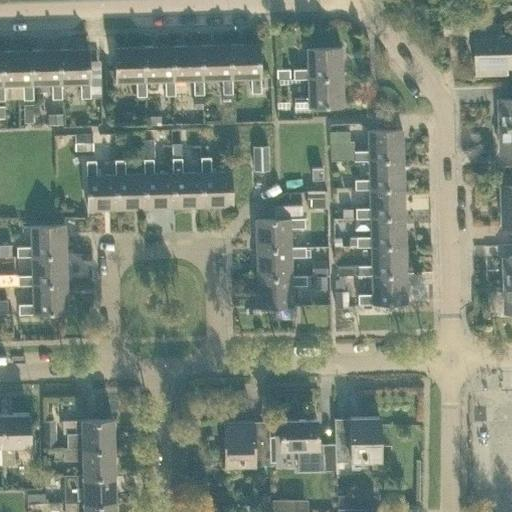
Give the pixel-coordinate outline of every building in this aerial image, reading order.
[(444,31),(469,30),(468,8),(444,8),(444,31)] [(500,23),(476,24),(477,74),(499,74),(499,67),(511,67),(511,35),(500,36),(500,23)] [(260,91),(259,43),(229,44),(230,79),(231,79),(250,78),(251,92),(260,91)] [(229,44),(201,45),(202,79),(222,79),(222,93),(232,93),(231,79),(230,79),(229,44)] [(202,79),(201,45),(172,46),(173,80),(174,80),(193,79),(193,94),(202,93),(202,79)] [(172,46),(143,47),(144,81),(164,80),(164,95),(174,94),(174,80),(173,80),(172,46)] [(143,47),(114,48),(115,81),(135,81),(136,95),(145,95),(144,81),(143,47)] [(307,48),(308,69),(294,69),(294,78),(308,78),(308,77),(342,76),(341,47),(307,48)] [(60,83),(58,49),(30,50),(31,84),(32,84),(52,83),(52,98),(61,97),(61,83),(60,83)] [(89,97),(88,49),(58,49),(60,83),(61,83),(80,82),(80,97),(89,97)] [(31,84),(30,50),(2,51),(2,85),(3,85),(23,84),(23,99),(32,99),(32,84),(31,84)] [(289,69),(276,69),(276,78),(290,78),(289,69)] [(308,97),(294,98),(295,107),(342,105),(342,76),(308,77),(308,78),(308,97)] [(511,125),(511,98),(499,99),(500,126),(511,125)] [(23,104),(23,122),(32,122),(32,104),(23,104)] [(62,113),(47,114),(48,124),(62,124),(62,113)] [(160,116),(147,116),(147,125),(161,125),(160,116)] [(511,125),(500,126),(501,153),(511,153),(511,125)] [(367,130),(368,150),(354,151),(354,160),(368,159),(368,160),(402,159),(402,129),(367,130)] [(92,150),(92,133),(74,133),(74,151),(92,150)] [(152,141),(143,141),(143,160),(152,159),(152,141)] [(181,144),(171,144),(172,155),(172,159),(181,159),(181,155),(181,144)] [(268,170),(267,146),(253,146),(254,170),(268,170)] [(332,161),(353,160),(353,146),(330,148),(332,161)] [(232,205),(230,171),(210,171),(210,158),(200,158),(201,172),(202,206),(232,205)] [(144,173),(145,208),(174,207),(172,173),(153,173),(152,159),(143,160),(144,173)] [(172,159),(172,173),(174,207),(202,206),(201,172),(182,173),(181,159),(172,159)] [(368,160),(369,179),(355,179),(355,189),(369,188),(403,187),(402,159),(368,160)] [(115,175),(116,209),(145,208),(144,173),(124,174),(124,160),(115,161),(115,175)] [(96,175),(95,161),(86,161),(87,209),(116,209),(115,175),(96,175)] [(322,168),(312,169),(312,181),(323,181),(322,168)] [(511,186),(502,187),(503,226),(511,225),(511,186)] [(369,188),(370,207),(356,208),(356,217),(370,216),(370,217),(404,216),(403,187),(369,188)] [(306,193),(306,207),(324,207),(324,193),(306,193)] [(352,217),(352,208),(342,209),(342,217),(352,217)] [(370,217),(370,236),(356,237),(350,237),(350,245),(357,245),(357,246),(371,246),(371,245),(405,245),(404,216),(370,217)] [(255,219),(256,249),(290,248),(290,247),(290,228),(304,228),(303,218),(255,219)] [(65,254),(64,225),(31,226),(32,247),(17,248),(17,257),(32,256),(32,255),(65,254)] [(0,256),(10,256),(10,245),(0,245),(0,256)] [(371,245),(371,246),(371,265),(357,266),(357,275),(372,274),(406,273),(405,245),(371,245)] [(256,249),(257,277),(291,276),(290,257),(304,256),(304,247),(290,247),(290,248),(256,249)] [(32,284),(66,283),(65,254),(32,255),(32,256),(32,275),(18,275),(18,285),(32,285),(32,284)] [(311,261),(311,275),(326,275),(326,261),(311,261)] [(336,266),(336,276),(356,275),(356,266),(336,266)] [(372,274),(372,294),(358,294),(358,304),(406,303),(406,273),(372,274)] [(305,276),(291,277),(291,276),(257,277),(258,307),(274,306),(274,318),(292,318),(292,305),(291,286),(306,285),(305,276)] [(313,276),(313,289),(326,289),(326,276),(313,276)] [(32,284),(32,285),(33,304),(18,305),(19,313),(67,312),(66,283),(32,284)] [(347,306),(347,291),(334,291),(334,306),(347,306)] [(28,413),(0,414),(1,445),(1,464),(14,464),(14,445),(29,444),(28,413)] [(349,432),(334,432),(335,461),(380,460),(379,417),(349,417),(349,432)] [(82,448),(113,447),(112,419),(62,420),(62,432),(81,431),(82,447),(82,448)] [(316,419),(280,420),(280,447),(296,447),(297,470),(312,470),(312,468),(333,467),(334,467),(333,443),(317,444),(316,419)] [(55,445),(55,420),(42,420),(42,445),(55,445)] [(269,463),(268,421),(223,421),(224,464),(269,463)] [(38,426),(29,426),(29,441),(38,441),(38,426)] [(114,474),(113,447),(82,448),(82,447),(62,447),(63,459),(82,459),(82,475),(114,474)] [(64,487),(73,487),(73,502),(83,502),(114,501),(114,474),(82,475),(82,473),(63,474),(64,487)] [(198,493),(198,507),(215,507),(215,493),(198,493)] [(234,495),(234,511),(250,511),(250,495),(234,495)] [(269,510),(269,495),(258,495),(258,510),(269,510)] [(355,508),(355,495),(337,495),(337,507),(355,508)] [(272,511),(283,511),(284,500),(272,500),(272,511)] [(83,502),(73,502),(64,502),(45,503),(45,511),(114,511),(114,501),(83,502)] [(286,511),(299,511),(299,507),(295,503),(290,503),(286,507),(286,511)]
